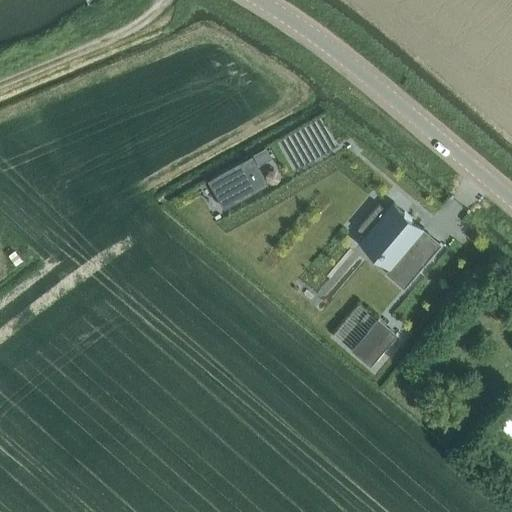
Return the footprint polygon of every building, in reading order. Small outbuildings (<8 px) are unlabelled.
[(266,148),(254,155),(260,164),(271,158),(266,148)] [(252,155),(208,180),(224,209),(268,184),(252,155)] [(377,204),(357,229),(365,235),(359,242),(360,243),(366,236),(394,260),(388,267),(390,268),(386,272),(404,288),(426,262),(408,247),(423,229),(424,228),(423,226),(421,227),(411,219),(412,218),(404,212),(394,204),(395,203),(393,201),(385,211),(377,204)] [(14,251),(8,256),(16,265),(22,260),(14,251)] [(378,318),(351,350),(370,366),(397,334),(378,318)]
